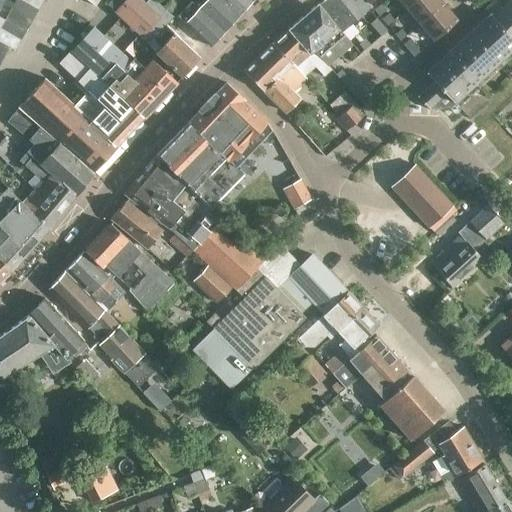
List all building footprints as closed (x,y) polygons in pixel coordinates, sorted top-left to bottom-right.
[(20,0),(15,0),(11,8),(31,19),(37,9),(20,0)] [(20,0),(37,9),(42,0),(20,0)] [(199,57),(157,19),(165,11),(153,0),(147,0),(143,5),(137,0),(128,0),(114,15),(154,52),(181,77),(199,57)] [(184,23),(209,46),(238,15),(221,0),(194,0),(195,1),(192,5),(196,9),(184,23)] [(221,0),(238,15),(251,0),(221,0)] [(314,50),(328,66),(352,44),(341,31),(371,6),(368,3),(372,0),(398,0),(433,40),(457,19),(440,0),(321,0),(288,29),(309,54),(314,50)] [(511,0),(510,0),(502,9),(494,1),(484,10),(489,15),(479,24),(477,23),(476,24),(477,26),(469,33),(468,32),(466,33),(467,35),(458,43),(457,41),(455,43),(457,44),(447,53),(446,51),(445,52),(446,54),(437,62),(436,61),(435,62),(436,64),(426,73),(434,82),(418,97),(429,109),(431,108),(448,107),(511,48),(511,0)] [(373,9),(378,16),(385,10),(379,4),(373,9)] [(11,8),(6,18),(26,30),(31,19),(11,8)] [(381,19),(387,25),(393,20),(387,14),(381,19)] [(4,20),(0,27),(0,28),(20,40),(26,30),(6,18),(4,20)] [(386,30),(375,18),(369,24),(379,36),(386,30)] [(0,41),(9,47),(14,50),(20,40),(0,28),(0,41)] [(126,69),(127,67),(116,57),(120,53),(92,28),(71,51),(70,52),(142,118),(143,118),(160,101),(126,69)] [(288,29),(271,43),(293,64),(297,69),(308,59),(323,76),(331,69),(328,66),(314,50),(309,54),(288,29)] [(394,34),(399,40),(406,35),(400,29),(394,34)] [(369,45),(363,39),(358,44),(363,50),(369,45)] [(403,44),(413,56),(419,51),(409,39),(403,44)] [(0,55),(3,57),(9,47),(0,41),(0,55)] [(293,64),(271,43),(243,72),(284,112),(298,97),(284,84),(295,73),(289,67),(293,64)] [(117,146),(130,131),(142,118),(70,52),(71,51),(69,50),(58,63),(87,90),(73,106),(117,146)] [(126,69),(160,101),(176,83),(152,60),(143,69),(133,60),(127,67),(126,69)] [(363,105),(367,101),(341,70),(335,75),(363,105)] [(117,146),(73,106),(44,79),(17,109),(31,120),(31,119),(54,140),(58,143),(93,175),(101,163),(117,146)] [(199,110),(155,154),(156,155),(185,182),(209,206),(242,172),(234,165),(268,130),(262,119),(224,84),(221,87),(213,95),(212,94),(198,109),(199,110)] [(346,132),(365,115),(344,92),(329,106),(334,112),(337,112),(341,116),(335,121),(346,132)] [(31,120),(17,109),(6,122),(33,144),(18,161),(43,182),(51,174),(75,196),(93,175),(58,143),(54,140),(31,119),(31,120)] [(156,155),(124,195),(155,218),(175,234),(168,242),(186,258),(193,250),(235,290),(255,268),(262,261),(218,221),(212,227),(209,206),(185,182),(156,155)] [(428,228),(452,206),(414,166),(391,188),(428,228)] [(23,204),(48,228),(75,196),(51,174),(43,182),(23,204)] [(300,180),(282,190),(293,211),(311,201),(300,180)] [(487,234),(508,215),(483,186),(462,206),(487,234)] [(0,227),(0,228),(5,232),(8,230),(30,251),(48,228),(23,204),(6,188),(0,194),(0,227)] [(146,248),(161,230),(125,200),(110,218),(146,248)] [(130,287),(128,289),(127,290),(148,311),(174,282),(110,223),(84,251),(101,267),(102,269),(105,266),(111,273),(112,271),(130,287)] [(5,232),(0,228),(0,227),(0,261),(10,272),(30,251),(8,230),(5,232)] [(476,252),(483,245),(467,228),(430,263),(451,286),(482,258),(476,252)] [(102,269),(101,267),(99,269),(82,251),(66,268),(105,307),(107,309),(124,291),(108,276),(111,273),(105,266),(102,269)] [(289,276),(322,312),(346,289),(313,253),(289,276)] [(0,281),(10,272),(0,261),(0,281)] [(217,301),(231,287),(208,265),(194,280),(217,301)] [(94,320),(104,310),(103,309),(105,307),(66,268),(48,287),(68,306),(88,326),(94,320)] [(212,329),(191,349),(229,388),(250,368),(251,369),(304,318),(255,268),(235,290),(243,297),(234,306),(227,299),(205,321),(212,329)] [(313,347),(326,334),(330,338),(337,331),(363,308),(347,291),(296,339),(303,346),(313,347)] [(54,343),(53,344),(89,382),(99,373),(85,358),(81,361),(76,355),(85,345),(82,341),(84,340),(44,298),(27,315),(54,343)] [(363,308),(337,331),(353,348),(378,324),(363,308)] [(104,310),(94,320),(108,336),(100,344),(97,346),(110,359),(123,372),(144,352),(110,315),(105,311),(104,310)] [(54,343),(27,315),(0,334),(0,377),(53,344),(54,343)] [(511,333),(500,345),(511,358),(511,333)] [(353,382),(361,372),(384,399),(412,375),(375,334),(356,352),(355,352),(349,357),(331,373),(344,389),(353,382)] [(324,365),(331,373),(349,357),(342,349),(324,365)] [(308,386),(324,372),(310,356),(294,369),(308,386)] [(384,399),(379,403),(410,438),(443,409),(412,375),(384,399)] [(0,396),(5,404),(13,399),(2,382),(0,383),(0,396)] [(251,425),(240,436),(258,455),(269,445),(251,425)] [(432,462),(440,475),(445,483),(483,459),(471,440),(470,440),(463,427),(438,444),(444,454),(432,462)] [(393,464),(402,476),(432,452),(422,440),(393,464)] [(468,495),(494,480),(484,463),(458,479),(468,495)] [(300,511),(318,511),(328,503),(318,493),(312,499),(292,478),(264,506),(269,511),(300,511),(301,511),(300,511)] [(204,480),(193,484),(197,495),(208,491),(204,480)] [(478,511),(486,511),(506,500),(494,480),(468,495),(478,511)] [(186,500),(197,495),(193,484),(182,488),(186,500)] [(157,497),(147,501),(150,511),(153,511),(162,509),(157,497)] [(511,511),(511,509),(506,500),(486,511),(511,511)] [(138,511),(150,511),(147,501),(136,506),(138,511)]
